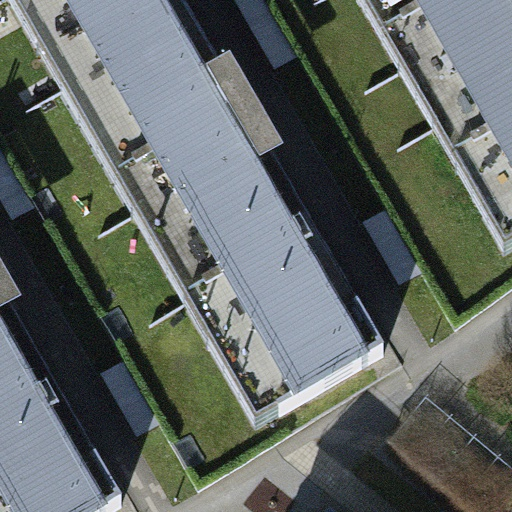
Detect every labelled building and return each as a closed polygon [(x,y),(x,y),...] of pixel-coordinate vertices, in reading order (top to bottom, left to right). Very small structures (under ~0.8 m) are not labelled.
[(181,0),(14,0),(264,427),(389,355),(181,0)] [(232,0),(273,71),(296,58),(263,0),(232,0)] [(511,0),(360,0),(507,252),(511,249),(511,0)] [(0,201),(11,221),(35,208),(0,147),(0,201)] [(363,223),(400,288),(423,275),(386,210),(363,223)] [(0,288),(0,511),(104,511),(121,503),(0,288)] [(100,374),(137,439),(160,427),(123,361),(100,374)] [(511,470),(423,400),(374,451),(449,511),(498,511),(511,495),(511,470)]
